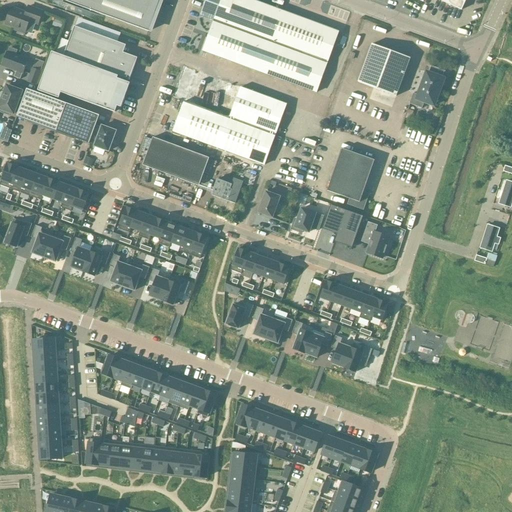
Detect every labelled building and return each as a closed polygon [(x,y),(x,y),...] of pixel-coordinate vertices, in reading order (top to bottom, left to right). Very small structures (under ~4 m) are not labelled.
[(59,0),(148,33),(160,0),(59,0)] [(205,0),(199,15),(213,21),(202,52),(259,73),(317,94),(339,31),(253,0),(205,0)] [(439,0),(461,10),(465,0),(439,0)] [(43,13),(28,7),(26,14),(12,9),(6,24),(15,28),(14,31),(25,35),(30,21),(39,25),(43,13)] [(128,80),(129,81),(136,64),(135,64),(136,62),(133,57),(132,56),(115,50),(118,42),(75,26),(64,56),(128,80)] [(412,59),(373,45),(359,83),(398,97),(412,59)] [(7,52),(2,66),(16,71),(14,77),(20,79),(22,74),(23,74),(28,60),(15,55),(17,51),(10,48),(8,52),(7,52)] [(127,82),(128,80),(64,56),(52,52),(39,91),(59,98),(61,93),(115,113),(118,106),(121,108),(131,83),(127,82)] [(183,66),(172,97),(184,101),(172,132),(264,166),(276,134),(287,104),(183,66)] [(447,72),(431,66),(431,67),(432,67),(430,74),(427,73),(419,95),(414,94),(411,105),(423,109),(426,103),(435,106),(445,79),(443,78),(445,72),(446,73),(447,72)] [(35,85),(40,71),(32,69),(28,82),(35,85)] [(7,86),(4,94),(2,93),(0,99),(0,100),(1,101),(0,104),(0,109),(2,110),(1,112),(9,115),(10,113),(14,114),(16,109),(19,110),(25,96),(21,94),(22,91),(7,86)] [(56,132),(67,104),(27,89),(25,96),(19,110),(17,117),(56,132)] [(99,116),(67,104),(56,132),(89,144),(94,131),(96,125),(99,116)] [(309,112),(287,104),(276,134),(298,142),(309,112)] [(102,128),(96,125),(94,131),(99,133),(95,146),(109,151),(116,131),(102,126),(102,128)] [(12,131),(3,128),(0,136),(0,140),(6,143),(7,143),(8,142),(9,138),(12,131)] [(209,158),(153,137),(143,166),(199,186),(209,158)] [(375,160),(342,149),(327,191),(349,199),(347,205),(364,210),(369,194),(364,192),(375,160)] [(18,167),(7,163),(7,165),(4,164),(1,173),(4,174),(0,183),(0,185),(10,189),(18,167)] [(20,193),(28,171),(18,167),(10,189),(20,193)] [(30,197),(38,175),(28,171),(20,193),(30,197)] [(42,196),(48,178),(38,175),(30,197),(41,200),(43,196),(42,196)] [(52,200),(58,182),(48,178),(42,196),(43,196),(52,200)] [(218,179),(212,195),(228,201),(235,204),(241,188),(232,184),(218,179)] [(511,209),(511,182),(503,181),(497,205),(511,209)] [(62,203),(69,186),(58,182),(52,200),(62,203)] [(73,207),(79,190),(69,186),(62,203),(60,208),(71,212),(73,207)] [(83,211),(89,194),(79,190),(73,207),(83,211)] [(279,205),(278,204),(280,197),(266,192),(258,213),(265,215),(266,217),(268,217),(270,217),(273,218),(275,211),(277,211),(279,210),(280,207),(279,205)] [(0,209),(11,213),(13,207),(0,201),(0,209)] [(331,205),(323,229),(338,234),(346,211),(331,205)] [(129,233),(131,228),(130,228),(137,211),(126,207),(118,229),(129,233)] [(295,219),(291,229),(301,233),(302,230),(309,232),(311,228),(319,230),(324,216),(302,209),(298,220),(295,219)] [(131,228),(140,232),(147,215),(137,211),(130,228),(131,228)] [(346,211),(335,242),(352,248),(363,217),(346,211)] [(138,236),(149,240),(151,236),(157,218),(147,215),(140,232),(138,236)] [(151,236),(160,239),(161,239),(167,222),(157,218),(151,236)] [(13,219),(5,243),(17,247),(22,234),(28,236),(32,224),(25,222),(25,223),(13,219)] [(159,244),(170,248),(171,243),(177,226),(167,222),(161,239),(160,239),(159,244)] [(368,223),(363,237),(371,240),(366,254),(381,259),(388,238),(373,233),(376,226),(368,223)] [(492,253),(501,230),(487,225),(479,248),(492,253)] [(36,226),(31,237),(37,240),(32,253),(44,257),(52,236),(41,231),(42,228),(36,226)] [(171,243),(181,247),(187,230),(177,226),(171,243)] [(189,255),(197,233),(187,230),(181,247),(179,251),(189,255)] [(189,255),(200,259),(208,237),(197,233),(189,255)] [(52,236),(44,257),(56,262),(61,248),(67,250),(71,239),(65,236),(63,240),(52,236)] [(76,238),(70,252),(76,254),(71,267),(83,272),(90,252),(79,248),(82,240),(76,238)] [(90,252),(83,272),(95,276),(100,263),(106,265),(110,253),(104,251),(104,252),(92,248),(90,252)] [(230,270),(242,274),(243,270),(249,252),(238,249),(230,270)] [(243,270),(253,273),(259,256),(249,252),(243,270)] [(123,287),(130,267),(118,263),(121,257),(114,255),(110,266),(116,269),(111,282),(122,286),(123,287)] [(253,273),(263,277),(269,260),(259,256),(253,273)] [(477,256),(475,261),(493,267),(495,262),(477,256)] [(176,262),(180,264),(186,266),(187,260),(178,257),(176,262)] [(263,277),(273,281),(279,264),(269,260),(263,277)] [(273,281),(284,285),(290,268),(279,264),(273,281)] [(130,267),(123,287),(135,291),(140,277),(145,280),(150,268),(143,265),(141,271),(130,267)] [(162,301),(169,281),(158,277),(160,272),(153,269),(149,281),(155,283),(150,297),(162,301)] [(169,281),(162,301),(174,305),(179,292),(185,294),(190,283),(182,280),(182,281),(170,277),(169,281)] [(320,298),(331,302),(337,285),(327,281),(320,298)] [(331,302),(341,306),(347,289),(337,285),(331,302)] [(341,306),(351,310),(358,292),(347,289),(341,306)] [(358,292),(351,310),(361,313),(368,296),(358,292)] [(370,322),(372,317),(371,317),(378,300),(368,296),(361,313),(359,318),(370,322)] [(372,317),(382,321),(388,304),(378,300),(371,317),(372,317)] [(245,309),(233,305),(226,325),(238,329),(243,316),(249,318),(254,306),(247,304),(245,309)] [(266,339),(273,320),(262,316),(264,310),(257,307),(253,319),(259,321),(254,335),(265,339),(266,339)] [(266,339),(278,344),(283,330),(288,332),(293,321),(286,318),(284,324),(273,320),(266,339)] [(305,354),(312,334),(301,330),(303,324),(296,322),(292,334),(298,336),(293,349),(305,354)] [(305,354),(317,358),(322,345),(328,347),(332,335),(326,333),(323,338),(312,334),(305,354)] [(336,336),(331,348),(337,350),(332,364),(344,368),(351,348),(340,344),(342,339),(336,336)] [(59,339),(34,340),(35,352),(55,350),(55,351),(60,351),(59,339)] [(351,348),(344,368),(356,372),(359,364),(366,367),(372,350),(365,347),(363,353),(351,348)] [(55,350),(35,352),(36,362),(56,361),(55,351),(55,350)] [(110,356),(103,374),(113,378),(120,360),(110,356)] [(120,360),(113,378),(122,381),(123,381),(129,363),(120,360)] [(56,361),(36,362),(36,373),(56,372),(56,361)] [(122,381),(121,385),(131,389),(133,385),(132,385),(139,367),(129,363),(123,381),(122,381)] [(139,367),(132,385),(133,385),(142,388),(148,370),(139,367)] [(148,370),(142,388),(152,392),(158,374),(148,370)] [(56,372),(36,373),(37,384),(57,383),(57,382),(56,372)] [(158,374),(152,392),(161,395),(168,378),(168,377),(158,374)] [(168,378),(161,395),(170,399),(171,399),(177,381),(168,378)] [(170,399),(168,403),(178,407),(187,385),(177,381),(171,399),(170,399)] [(57,383),(37,384),(38,395),(58,393),(58,394),(63,394),(62,382),(57,382),(57,383)] [(187,385),(178,407),(189,410),(190,406),(196,388),(187,385)] [(196,388),(190,406),(199,409),(206,392),(196,388)] [(199,409),(197,414),(208,418),(216,395),(206,391),(206,392),(199,409)] [(388,417),(395,394),(383,391),(376,414),(388,417)] [(58,393),(38,395),(38,405),(58,404),(58,394),(58,393)] [(91,404),(89,404),(83,405),(84,402),(78,400),(79,419),(85,419),(85,415),(91,415),(91,404)] [(58,404),(38,405),(39,416),(59,415),(58,404)] [(101,408),(91,404),(91,415),(99,414),(101,408)] [(243,405),(236,425),(247,429),(247,427),(253,409),(243,405)] [(253,409),(247,427),(256,430),(263,413),(253,409)] [(263,413),(256,430),(266,434),(273,416),(263,413)] [(59,415),(39,416),(40,427),(60,426),(59,415)] [(273,416),(266,434),(276,437),(282,420),(273,416)] [(282,420),(276,437),(285,441),(292,423),(282,420)] [(292,423),(285,441),(295,444),(301,426),(292,423)] [(60,426),(40,427),(40,438),(60,437),(60,426)] [(301,426),(295,444),(304,448),(311,430),(301,426)] [(311,430),(304,448),(314,452),(321,434),(311,430)] [(60,437),(40,438),(41,449),(61,448),(60,437)] [(328,437),(322,454),(332,458),(339,440),(328,437)] [(90,439),(87,464),(98,465),(100,445),(101,445),(102,440),(90,439)] [(339,440),(332,458),(342,462),(348,444),(339,440)] [(111,446),(108,466),(119,467),(122,442),(111,441),(111,446)] [(122,442),(119,467),(130,468),(133,444),(122,442)] [(133,444),(130,468),(141,470),(144,445),(133,444)] [(348,444),(342,462),(351,465),(358,447),(348,444)] [(100,445),(98,465),(108,466),(111,446),(101,445),(100,445)] [(144,445),(141,470),(152,471),(155,446),(144,445)] [(155,446),(152,471),(162,472),(165,448),(155,446)] [(358,447),(351,465),(361,469),(367,451),(358,447)] [(61,448),(41,449),(42,460),(62,459),(61,448)] [(162,472),(162,473),(173,474),(176,451),(177,449),(165,448),(162,472)] [(186,452),(184,475),(195,476),(198,451),(186,450),(186,452)] [(176,451),(173,474),(184,475),(186,452),(176,451)] [(195,476),(206,478),(209,453),(198,451),(195,476)] [(367,451),(361,469),(371,472),(377,455),(376,454),(367,451)] [(235,453),(233,466),(255,468),(257,456),(235,453)] [(233,466),(232,477),(254,480),(255,468),(233,466)] [(232,477),(230,489),(253,492),(254,480),(232,477)] [(337,492),(358,500),(362,489),(341,481),(337,492)] [(230,489),(229,501),(251,504),(253,492),(230,489)] [(335,491),(331,501),(354,510),(358,500),(337,492),(335,491)] [(51,495),(46,511),(58,511),(61,497),(51,495)] [(61,497),(58,511),(69,511),(72,500),(61,497)] [(72,500),(69,511),(80,511),(83,502),(72,500)] [(229,501),(227,511),(250,511),(251,504),(229,501)] [(331,501),(327,511),(329,511),(353,511),(354,510),(331,501)] [(83,502),(80,511),(91,511),(94,505),(83,502)]
